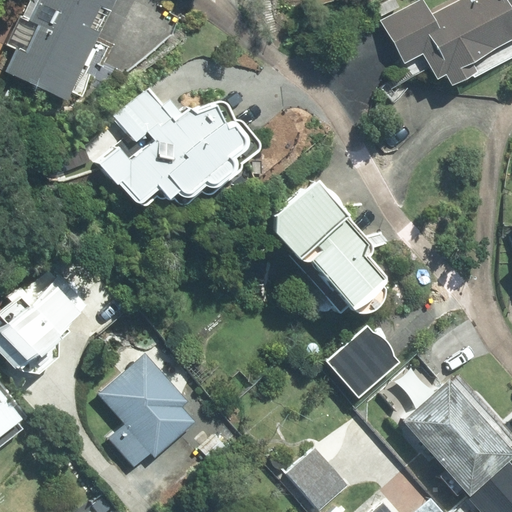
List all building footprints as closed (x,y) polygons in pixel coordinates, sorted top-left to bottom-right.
[(5,45),(15,49),(3,73),(63,100),(67,91),(79,97),(89,77),(77,72),(110,0),(29,0),(21,18),(18,17),(5,45)] [(393,0),(387,0),(374,7),(379,16),(397,7),(393,0)] [(420,0),(379,21),(401,64),(421,54),(433,78),(442,74),(447,85),(469,74),(471,78),(511,57),(511,5),(509,0),(458,0),(430,15),(422,0),(420,0)] [(120,147),(97,165),(113,186),(117,182),(132,203),(145,205),(154,197),(170,199),(173,203),(175,204),(179,205),(182,204),(185,203),(197,193),(207,194),(239,170),(240,162),(255,151),(256,144),(237,120),(234,119),(223,106),(222,103),(219,100),(216,100),(213,99),(210,101),(192,115),(188,109),(180,114),(168,99),(160,106),(146,88),(112,114),(136,145),(125,153),(120,147)] [(369,255),(369,251),(369,247),(368,243),(316,181),(276,215),(271,232),(294,259),(293,260),(338,313),(346,307),(348,310),(350,308),(354,312),(358,314),(363,314),(368,313),(372,312),(375,309),(378,305),(381,302),(382,297),(382,293),(382,288),(378,284),(384,278),(366,258),(369,255)] [(511,226),(511,250),(501,261),(511,272),(511,214),(506,220),(511,226)] [(31,265),(15,267),(16,277),(32,275),(31,265)] [(58,274),(0,323),(0,335),(20,359),(84,304),(58,274)] [(363,325),(324,361),(357,398),(396,362),(391,355),(390,350),(387,345),(384,341),(380,337),(375,334),(370,332),(363,325)] [(179,407),(185,402),(141,354),(96,395),(123,424),(107,439),(133,466),(148,452),(153,457),(192,422),(179,407)] [(440,373),(393,414),(460,489),(507,448),(440,373)] [(0,397),(0,446),(16,433),(10,426),(18,419),(0,397)] [(213,435),(198,449),(209,460),(224,446),(213,435)] [(345,485),(313,448),(285,474),(317,510),(345,485)] [(511,511),(511,467),(507,461),(466,497),(478,511),(476,511),(472,511),(468,507),(462,511),(457,511),(458,511),(457,511),(511,511)] [(371,511),(439,511),(427,499),(413,511),(389,511),(381,503),(371,511)]
